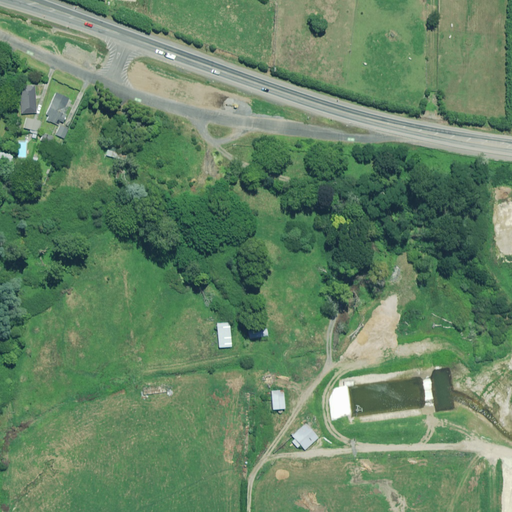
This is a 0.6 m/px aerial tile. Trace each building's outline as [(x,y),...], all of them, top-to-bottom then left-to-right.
[(37,113),(35,86),(21,86),(23,113),(37,113)] [(70,109),(53,102),(47,114),(50,116),(48,120),(57,124),(59,120),(64,122),(70,109)] [(41,121),(28,118),(25,128),(39,131),(41,121)] [(69,130),(61,126),(57,135),(65,138),(69,130)] [(233,347),(232,322),(218,323),(220,348),(233,347)] [(267,329),(251,331),(252,339),(269,337),(267,329)] [(285,409),(284,390),(272,391),(273,410),(285,409)] [(319,438),(307,424),(293,436),(306,450),(319,438)]
